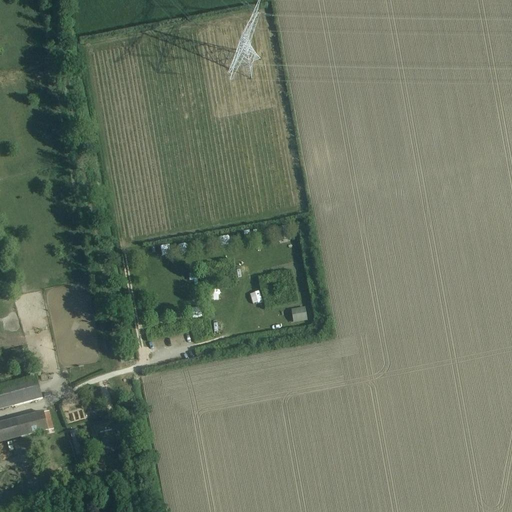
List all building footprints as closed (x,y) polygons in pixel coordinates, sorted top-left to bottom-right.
[(177,250),(186,249),(186,241),(177,242),(177,250)] [(146,244),(139,246),(142,255),(149,252),(146,244)] [(296,309),(309,308),(309,297),(296,298),(296,309)] [(0,387),(0,411),(43,401),(38,378),(0,387)] [(0,444),(49,432),(44,414),(0,425),(0,444)]
